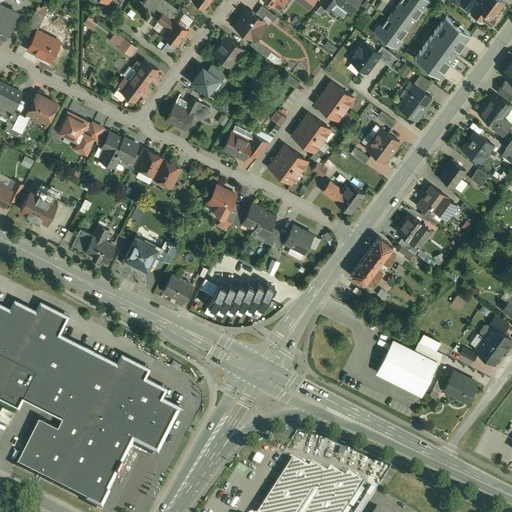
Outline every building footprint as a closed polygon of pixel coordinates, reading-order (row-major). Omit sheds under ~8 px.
[(178,10),(164,0),(145,0),(143,3),(153,10),(155,7),(162,12),(156,19),(167,28),(175,18),(173,17),(178,10)] [(321,0),(320,2),(330,9),(336,1),(335,0),(321,0)] [(335,0),(336,1),(350,11),(358,0),(335,0)] [(400,0),(376,33),(394,46),(427,0),(400,0)] [(475,0),(468,11),(478,19),(481,15),(488,21),(494,13),(493,12),(502,0),(475,0)] [(18,13),(0,3),(0,37),(4,39),(18,13)] [(72,6),(66,3),(63,8),(69,11),(72,6)] [(262,4),(258,9),(268,17),(272,12),(262,4)] [(248,7),(241,17),(240,16),(234,24),(252,38),(258,29),(255,27),(262,18),(248,7)] [(35,10),(26,29),(35,33),(37,30),(45,15),(35,10)] [(92,14),(86,22),(96,28),(101,21),(92,14)] [(470,33),(447,15),(431,36),(415,57),(438,75),(470,33)] [(167,28),(163,34),(176,44),(188,29),(175,18),(167,28)] [(37,30),(35,33),(28,48),(36,53),(37,52),(50,59),(51,60),(60,41),(37,30)] [(118,40),(113,36),(110,40),(118,46),(125,37),(122,35),(118,40)] [(226,35),(213,52),(230,65),(243,47),(226,35)] [(136,46),(125,37),(118,46),(130,55),(136,46)] [(264,46),(254,39),(250,44),(260,51),(264,46)] [(364,40),(360,46),(358,45),(353,53),(354,54),(350,60),(367,72),(381,53),(364,40)] [(159,69),(144,58),(141,63),(137,60),(132,68),(136,70),(132,75),(133,76),(144,84),(146,85),(159,69)] [(511,60),(503,71),(511,78),(511,60)] [(218,68),(208,61),(205,66),(214,73),(218,68)] [(400,71),(407,76),(414,68),(407,63),(400,71)] [(431,81),(420,73),(412,83),(414,84),(424,91),(431,81)] [(144,84),(133,76),(131,80),(126,76),(119,85),(122,88),(120,90),(134,101),(145,87),(143,86),(144,84)] [(511,83),(506,79),(497,91),(507,99),(511,92),(511,83)] [(0,107),(11,86),(0,80),(0,107)] [(354,97),(331,80),(323,91),(346,108),(354,97)] [(414,84),(409,91),(411,92),(406,99),(404,98),(399,105),(417,118),(432,96),(424,91),(414,84)] [(11,86),(0,107),(0,114),(8,119),(9,119),(13,110),(22,92),(11,86)] [(346,108),(323,91),(315,102),(338,119),(346,108)] [(37,93),(28,112),(31,113),(47,122),(57,103),(37,93)] [(501,97),(498,100),(492,96),(486,103),(488,104),(480,115),(493,124),(493,125),(503,132),(510,121),(505,117),(509,111),(506,109),(510,104),(501,97)] [(186,109),(175,103),(166,118),(185,128),(192,113),(193,112),(192,112),(199,101),(192,97),(186,109)] [(199,101),(192,112),(193,112),(192,113),(204,119),(210,106),(199,101)] [(13,110),(9,119),(8,119),(7,121),(14,124),(19,113),(13,110)] [(273,118),(284,125),(289,116),(278,110),(273,118)] [(396,121),(381,110),(377,116),(391,127),(396,121)] [(25,116),(19,113),(14,124),(12,128),(22,133),(31,113),(28,112),(25,116)] [(330,129),(308,112),(300,123),(322,140),(330,129)] [(219,121),(226,125),(231,116),(224,113),(219,121)] [(68,115),(66,114),(58,130),(65,134),(63,138),(69,141),(70,139),(77,142),(76,146),(85,151),(92,137),(86,133),(87,131),(82,128),(85,123),(68,114),(68,115)] [(45,127),(47,123),(37,118),(35,122),(45,127)] [(104,128),(92,122),(87,131),(86,133),(92,137),(98,139),(104,128)] [(322,140),(300,123),(292,134),(314,151),(322,140)] [(231,133),(223,147),(244,158),(248,151),(252,142),(252,141),(242,136),(245,129),(235,124),(231,133)] [(110,131),(104,128),(98,139),(104,142),(110,132),(110,131)] [(399,141),(381,128),(374,137),(392,151),(399,141)] [(493,144),(475,130),(470,137),(471,138),(463,148),(462,147),(480,161),(481,161),(479,159),(486,150),(488,151),(493,144)] [(511,132),(509,130),(500,141),(507,147),(509,148),(511,143),(511,132)] [(110,132),(104,142),(102,146),(108,149),(104,157),(114,162),(113,165),(114,166),(119,155),(129,159),(133,152),(137,143),(124,137),(123,139),(110,132)] [(269,141),(255,134),(252,141),(252,142),(248,151),(258,156),(269,141)] [(392,151),(374,137),(366,148),(385,161),(392,151)] [(307,160),(285,144),(277,155),(299,171),(307,160)] [(150,150),(144,147),(139,155),(135,163),(141,165),(139,168),(153,175),(153,176),(153,177),(163,157),(149,150),(150,150)] [(369,157),(355,147),(351,153),(365,163),(369,157)] [(511,150),(509,148),(507,147),(501,154),(510,161),(511,158),(511,150)] [(139,155),(133,152),(129,159),(126,163),(133,167),(135,163),(139,155)] [(27,155),(23,163),(32,167),(36,159),(27,155)] [(299,171),(277,155),(269,166),(291,182),(299,171)] [(176,165),(162,159),(163,157),(153,177),(167,184),(168,181),(174,184),(182,168),(176,165)] [(450,158),(444,167),(445,167),(439,175),(453,185),(460,190),(466,182),(460,177),(465,169),(450,158)] [(327,169),(317,162),(313,168),(322,175),(327,169)] [(479,167),(471,178),(482,185),(489,175),(479,167)] [(24,184),(16,180),(11,190),(12,190),(8,196),(15,200),(24,184)] [(344,190),(330,180),(322,190),(336,201),(344,190)] [(364,193),(350,182),(344,190),(336,201),(335,201),(350,212),(364,193)] [(0,183),(0,202),(4,205),(8,196),(12,190),(11,190),(0,183)] [(236,194),(217,184),(208,201),(216,206),(213,211),(214,213),(215,214),(220,217),(222,216),(221,216),(224,210),(227,211),(232,202),(236,194)] [(427,191),(418,203),(417,203),(424,209),(431,214),(436,209),(443,214),(447,217),(450,212),(452,212),(457,206),(456,204),(445,196),(446,195),(431,184),(426,191),(427,191)] [(30,189),(20,208),(47,222),(57,203),(51,200),(55,194),(39,186),(36,192),(30,189)] [(247,212),(241,222),(242,222),(254,228),(253,230),(265,236),(266,236),(271,226),(276,216),(264,210),(265,208),(252,201),(247,212)] [(473,208),(464,201),(461,206),(469,213),(473,208)] [(143,221),(149,206),(139,202),(134,217),(143,221)] [(232,202),(227,211),(224,210),(221,216),(222,216),(232,221),(233,219),(238,207),(239,208),(240,205),(232,202)] [(192,211),(184,207),(182,212),(189,216),(192,211)] [(239,208),(238,207),(233,219),(241,224),(242,222),(241,222),(247,212),(239,208)] [(431,214),(424,209),(420,214),(435,224),(443,214),(436,209),(431,214)] [(430,228),(410,213),(397,230),(403,234),(413,242),(418,245),(430,228)] [(98,224),(94,234),(93,233),(93,234),(80,227),(72,243),(85,250),(106,261),(115,245),(104,239),(108,230),(109,230),(109,229),(99,223),(98,224)] [(313,235),(292,224),(288,232),(284,241),(285,241),(305,251),(313,235)] [(279,230),(271,226),(266,236),(265,236),(264,237),(274,242),(274,240),(279,230)] [(288,232),(280,228),(279,230),(274,240),(283,245),(285,241),(284,241),(288,232)] [(413,242),(403,234),(398,242),(408,249),(413,242)] [(379,236),(372,245),(385,255),(389,250),(392,246),(379,236)] [(136,237),(125,257),(147,268),(157,248),(136,237)] [(169,242),(163,244),(157,256),(170,263),(178,246),(169,242)] [(385,255),(372,245),(369,250),(365,255),(378,265),(381,261),(385,255)] [(413,254),(406,249),(403,253),(410,258),(413,254)] [(427,257),(430,252),(422,249),(420,254),(427,257)] [(396,255),(389,250),(385,255),(392,260),(396,255)] [(378,265),(365,255),(362,260),(361,259),(358,264),(371,274),(375,268),(378,265)] [(392,260),(385,255),(381,261),(388,266),(392,260)] [(270,272),(277,274),(280,261),(274,260),(270,272)] [(371,274),(358,264),(351,273),(364,283),(367,279),(371,274)] [(406,270),(399,265),(395,269),(402,274),(406,270)] [(202,266),(198,274),(202,276),(207,268),(202,266)] [(385,275),(375,268),(371,274),(378,279),(380,277),(382,279),(385,275)] [(193,284),(171,273),(163,290),(185,301),(193,284)] [(378,279),(371,274),(367,279),(374,285),(378,279)] [(397,282),(390,277),(386,282),(393,287),(397,282)] [(219,281),(208,305),(216,309),(218,304),(228,285),(219,281)] [(228,285),(218,304),(226,308),(238,285),(230,281),(228,285)] [(247,285),(237,305),(245,308),(247,304),(256,285),(249,281),(247,285)] [(256,285),(247,304),(254,308),(256,304),(266,285),(258,281),(256,285)] [(266,285),(256,304),(264,308),(276,285),(268,281),(266,285)] [(238,285),(228,305),(235,309),(237,305),(247,285),(239,282),(238,285)] [(388,294),(381,289),(377,294),(384,299),(388,294)] [(458,309),(464,300),(455,293),(449,303),(458,309)] [(511,301),(509,299),(502,308),(511,315),(511,301)] [(118,365),(90,351),(92,348),(85,344),(83,348),(55,333),(64,315),(42,304),(37,313),(16,302),(11,311),(0,305),(0,395),(18,405),(23,396),(28,388),(48,398),(44,407),(62,416),(58,425),(39,415),(14,465),(101,509),(134,442),(156,453),(179,407),(157,396),(162,387),(141,377),(145,368),(123,356),(118,365)] [(509,323),(496,314),(489,323),(492,325),(493,325),(502,332),(509,323)] [(502,332),(493,325),(492,325),(484,337),(503,350),(511,338),(502,332)] [(438,360),(393,337),(375,371),(421,394),(438,360)] [(503,350),(484,337),(475,349),(494,362),(503,350)] [(476,353),(463,346),(460,353),(473,359),(476,353)] [(461,375),(453,371),(454,369),(453,368),(447,379),(443,388),(467,401),(468,399),(464,398),(468,390),(471,392),(477,381),(462,373),(461,375)] [(447,379),(439,375),(432,388),(438,391),(440,387),(443,388),(447,379)] [(259,451),(254,458),(258,461),(263,454),(259,451)] [(346,511),(364,485),(348,475),(345,480),(330,470),(327,475),(312,465),(309,470),(293,460),(260,511),(346,511)]
